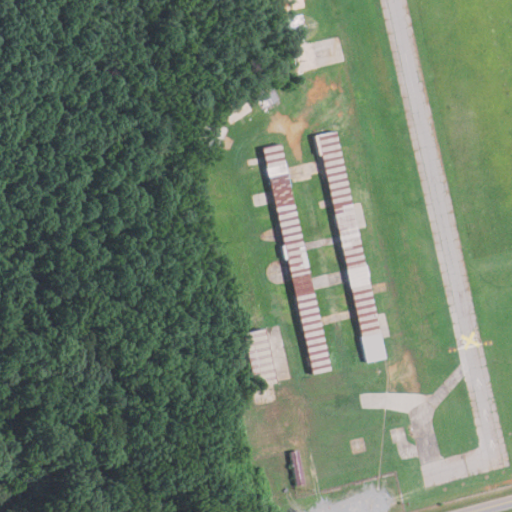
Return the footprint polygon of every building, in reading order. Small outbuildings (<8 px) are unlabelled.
[(305,6),(303,0),(283,0),(286,11),(305,6)] [(293,40),(308,37),(303,15),(288,18),(293,40)] [(294,46),(299,71),(318,67),(313,42),(294,46)] [(255,93),(262,108),(278,100),(272,86),(255,93)] [(227,103),(232,111),(226,115),(230,122),(251,110),(247,103),(240,106),(236,98),(227,103)] [(208,140),(205,148),(217,153),(226,127),(216,124),(214,129),(206,126),(201,138),(208,140)] [(380,358),(356,227),(364,226),(362,214),(351,216),(335,130),(317,133),(360,362),(380,358)] [(304,374),(323,370),(282,142),(263,146),(304,374)] [(248,386),(271,383),(263,328),(241,331),(248,386)] [(287,451),(294,485),(303,483),(296,449),(287,451)]
